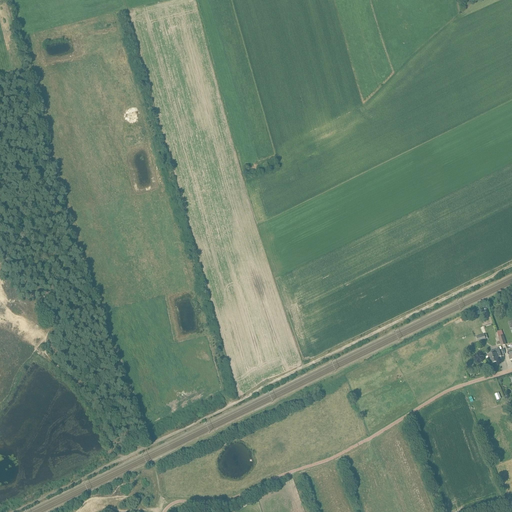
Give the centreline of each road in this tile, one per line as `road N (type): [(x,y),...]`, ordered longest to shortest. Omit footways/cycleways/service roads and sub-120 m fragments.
road 1 (track): [(511,266),(151,446)]
road 2 (track): [(116,464),(117,450),(45,348),(51,323),(43,283),(18,224),(12,179),(8,169),(0,172)]
